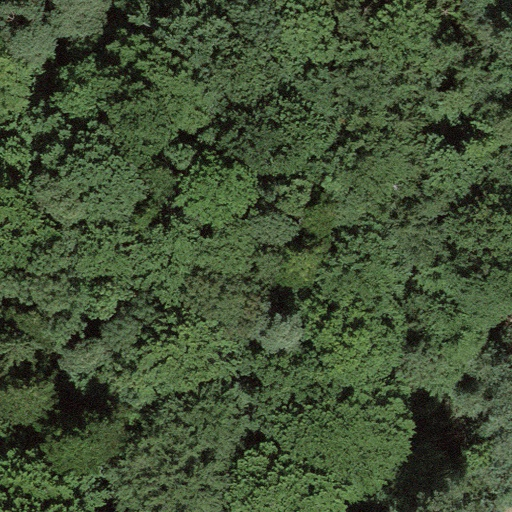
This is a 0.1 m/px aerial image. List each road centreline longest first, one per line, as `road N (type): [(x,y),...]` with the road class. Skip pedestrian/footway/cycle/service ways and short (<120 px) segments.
road 1 (track): [(382,391),(296,449),(208,488),(75,511)]
road 2 (track): [(167,0),(81,67),(0,105)]
